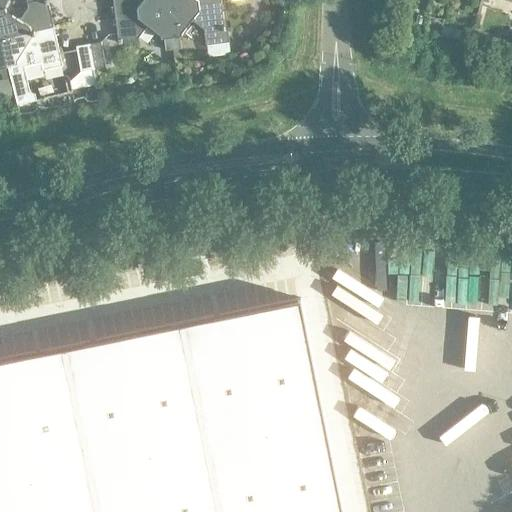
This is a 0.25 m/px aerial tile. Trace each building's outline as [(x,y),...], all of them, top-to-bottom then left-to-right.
[(25,0),(27,6),(20,17),(17,18),(5,11),(4,8),(2,8),(0,0),(0,34),(1,38),(53,26),(51,18),(54,17),(54,16),(51,17),(48,3),(47,0),(25,0)] [(168,8),(166,0),(112,0),(113,6),(110,6),(110,7),(113,7),(114,15),(168,8)] [(166,0),(168,8),(221,2),(220,0),(166,0)] [(222,10),(221,2),(168,8),(173,49),(181,48),(179,35),(181,35),(181,32),(189,21),(193,21),(203,29),(205,45),(229,42),(228,31),(224,32),(224,30),(225,30),(224,25),(222,11),(225,10),(222,10)] [(173,49),(168,8),(114,15),(115,23),(112,24),(115,24),(117,38),(118,43),(121,43),(121,42),(138,40),(138,37),(146,27),(150,26),(160,35),(161,38),(163,37),(165,50),(173,49)] [(55,34),(53,26),(1,38),(10,78),(18,76),(18,75),(25,74),(23,66),(40,62),(42,70),(62,65),(59,54),(60,53),(58,49),(55,35),(58,34),(58,33),(55,34)] [(10,78),(1,38),(0,37),(0,69),(2,80),(10,78)] [(100,41),(88,44),(92,69),(105,67),(100,41)] [(92,69),(88,44),(75,46),(80,71),(92,69)] [(10,79),(0,81),(0,91),(12,88),(10,79)] [(343,511),(300,297),(182,321),(220,511),(343,511)] [(220,511),(182,321),(64,345),(97,511),(220,511)] [(97,511),(64,345),(0,357),(0,511),(97,511)]
